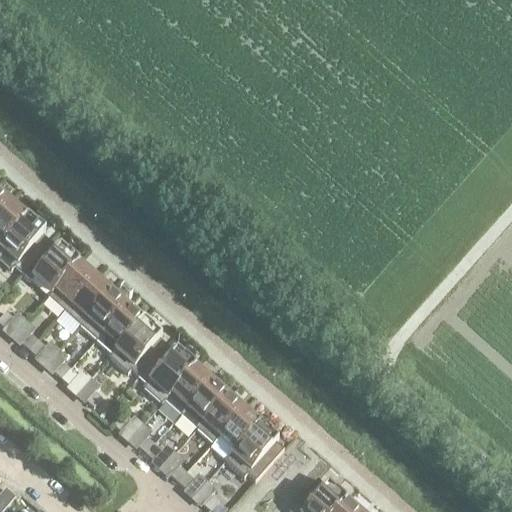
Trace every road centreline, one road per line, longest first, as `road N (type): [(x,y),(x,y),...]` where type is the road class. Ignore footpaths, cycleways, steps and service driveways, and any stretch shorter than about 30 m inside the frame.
road 1 (tertiary): [(511,491),(0,39)]
road 2 (residential): [(161,493),(0,349)]
road 3 (track): [(374,368),(511,213)]
